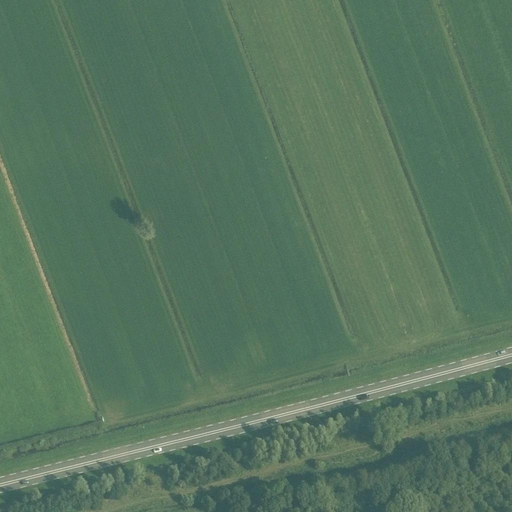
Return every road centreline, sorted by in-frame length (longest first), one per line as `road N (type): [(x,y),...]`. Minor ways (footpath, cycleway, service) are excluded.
road 1 (primary): [(511,360),(0,487)]
road 2 (track): [(221,511),(511,437)]
